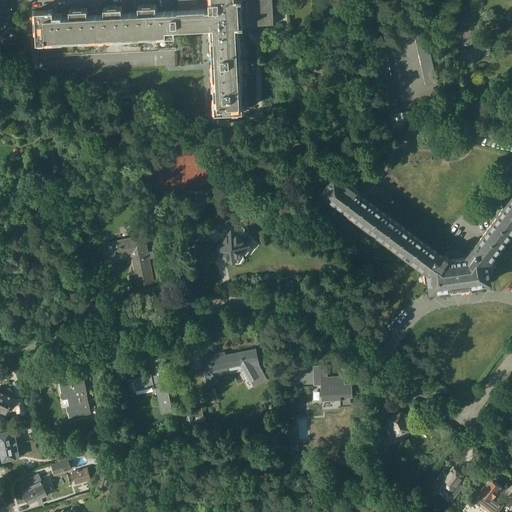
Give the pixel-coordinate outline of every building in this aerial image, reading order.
[(175,35),(175,28),(211,26),(215,112),(243,111),(239,26),(244,26),(244,24),(248,24),(248,25),(274,23),(272,0),(209,0),(210,8),(206,8),(205,7),(198,8),(197,0),(179,0),(180,9),(178,9),(178,10),(156,11),(156,4),(138,5),(139,12),(122,13),(122,6),(104,7),(104,14),(88,15),(87,8),(70,9),(70,15),(62,16),(62,13),(53,14),(53,9),(35,10),(38,56),(176,49),(175,35)] [(425,84),(436,81),(425,32),(414,35),(425,84)] [(384,41),(373,44),(388,112),(390,126),(415,121),(412,110),(399,113),(384,41)] [(460,59),(481,58),(480,48),(459,49),(460,59)] [(336,174),(322,192),(428,272),(431,290),(450,287),(451,290),(471,287),(471,284),(490,282),(488,263),(511,230),(511,193),(465,255),(448,258),(449,257),(445,254),(444,256),(357,190),(358,189),(347,181),(346,182),(336,174)] [(373,183),(366,178),(361,185),(368,190),(373,183)] [(222,219),(217,215),(210,224),(222,234),(237,215),(230,210),(222,219)] [(233,228),(216,249),(233,263),(234,262),(236,263),(239,263),(243,258),(243,255),(241,253),(249,243),(242,238),(243,236),(241,235),(244,232),(244,229),(239,225),(236,226),(234,229),(233,228)] [(104,242),(107,259),(132,254),(138,284),(153,280),(149,259),(155,258),(153,251),(148,252),(144,234),(104,242)] [(209,357),(202,358),(208,386),(215,384),(213,372),(228,369),(228,367),(240,365),(250,382),(251,381),(254,387),(267,380),(259,366),(255,349),(220,356),(219,353),(209,355),(209,357)] [(180,351),(171,353),(173,362),(182,360),(180,351)] [(167,382),(170,381),(165,355),(153,357),(157,376),(151,378),(151,375),(132,379),(134,391),(154,387),(154,385),(156,385),(157,387),(156,387),(161,413),(162,413),(173,411),(167,382)] [(352,375),(328,377),(327,365),(313,365),(314,385),(321,384),(322,400),(340,399),(341,405),(351,405),(351,396),(353,396),(352,375)] [(67,398),(69,406),(67,406),(70,418),(91,413),(89,401),(88,401),(82,372),(59,377),(63,399),(67,398)] [(0,410),(6,413),(9,408),(14,410),(16,410),(17,411),(24,410),(22,398),(16,399),(0,391),(0,410)] [(194,406),(197,423),(204,422),(202,405),(194,406)] [(412,428),(407,419),(408,416),(407,414),(404,413),(403,410),(387,418),(387,419),(385,420),(384,423),(385,424),(380,426),(388,440),(396,436),(397,438),(404,434),(403,432),(412,428)] [(30,422),(13,425),(14,430),(15,433),(21,430),(32,428),(30,422)] [(0,446),(17,443),(15,433),(14,430),(0,432),(0,446)] [(374,434),(374,447),(383,447),(383,434),(374,434)] [(17,443),(0,446),(0,455),(2,455),(3,460),(20,457),(17,443)] [(56,455),(58,462),(52,464),(55,474),(72,469),(69,458),(67,459),(65,453),(56,455)] [(98,485),(107,487),(112,468),(113,467),(115,463),(108,461),(107,467),(103,465),(98,485)] [(88,467),(72,471),(76,484),(92,479),(88,467)] [(445,489),(454,497),(463,486),(458,482),(463,475),(453,467),(447,476),(444,474),(438,481),(434,479),(426,490),(434,495),(442,484),(441,484),(443,481),(448,485),(445,489)] [(39,474),(28,479),(20,483),(29,502),(48,493),(39,474)] [(479,505),(480,506),(481,506),(489,511),(497,511),(504,504),(494,497),(502,487),(490,478),(473,500),(473,501),(474,503),(478,506),(479,505)]
